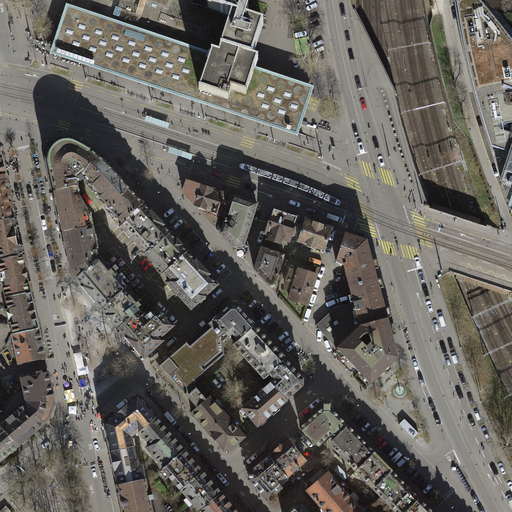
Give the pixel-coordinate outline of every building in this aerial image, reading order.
[(193,0),(71,0),(70,8),(67,7),(68,5),(66,4),(50,54),(51,54),(52,52),(93,62),(192,95),(200,98),(237,112),(256,119),(297,134),(296,136),(298,136),(313,89),(251,70),(243,93),(247,94),(247,96),(245,95),(243,94),(232,91),(228,90),(228,91),(231,92),(228,100),(202,92),(199,91),(199,89),(203,90),(215,55),(211,54),(212,52),(215,53),(219,54),(221,48),(232,16),(208,8),(192,3),(193,0)] [(210,0),(208,8),(232,16),(221,48),(252,58),(263,25),(246,19),(249,11),(243,9),(245,0),(210,0)] [(511,37),(481,0),(456,0),(457,1),(456,1),(461,31),(466,54),(475,94),(484,125),(491,148),(492,148),(500,177),(503,177),(502,182),(511,185),(511,37)] [(252,58),(221,48),(219,54),(215,53),(212,52),(211,54),(215,55),(203,90),(199,89),(199,91),(202,92),(228,100),(231,92),(228,91),(228,90),(232,91),(243,94),(245,95),(247,96),(247,94),(243,93),(251,70),(254,60),(258,61),(259,60),(252,58)] [(52,52),(51,54),(296,136),(297,134),(256,119),(237,112),(192,95),(93,62),(52,52)] [(78,186),(76,180),(77,179),(81,183),(85,179),(82,176),(85,173),(90,179),(106,164),(101,159),(96,156),(91,152),(86,148),(80,145),(74,142),(70,141),(65,141),(61,142),(57,144),(54,146),(52,149),(51,151),(49,154),(49,159),(49,164),(54,186),(55,191),(78,186)] [(106,164),(90,179),(95,185),(93,187),(98,196),(105,203),(125,185),(118,177),(106,164)] [(183,193),(196,206),(227,217),(229,217),(235,197),(187,181),(183,193)] [(0,221),(15,219),(7,182),(0,183),(0,221)] [(125,185),(105,203),(110,209),(109,209),(122,224),(143,205),(131,191),(125,185)] [(90,215),(81,201),(78,186),(55,191),(57,200),(64,232),(92,226),(90,215)] [(227,217),(221,233),(234,248),(243,246),(257,205),(235,197),(229,217),(227,217)] [(147,255),(170,234),(154,217),(143,205),(122,224),(120,226),(147,255)] [(298,217),(274,210),(266,234),(271,236),(269,241),(280,245),(282,240),(290,242),(298,217)] [(0,260),(23,256),(22,254),(25,253),(23,246),(21,246),(17,228),(19,227),(17,220),(15,220),(15,219),(0,221),(0,260)] [(332,229),(306,220),(299,242),(308,245),(307,247),(314,249),(315,247),(325,250),(332,229)] [(73,273),(74,276),(77,279),(101,257),(98,253),(92,226),(64,232),(68,252),(72,270),(73,273)] [(350,288),(378,280),(375,270),(379,269),(377,261),(373,262),(367,241),(364,240),(365,236),(358,233),(357,237),(346,233),(336,263),(344,265),(350,288)] [(170,234),(147,255),(164,273),(187,252),(178,242),(170,234)] [(308,245),(299,242),(295,254),(321,263),(325,250),(315,247),(314,249),(307,247),(308,245)] [(270,286),(275,285),(285,255),(262,248),(254,269),(270,286)] [(187,252),(164,273),(170,280),(167,283),(191,309),(218,285),(205,271),(188,252),(187,252)] [(0,260),(0,269),(6,298),(31,293),(23,256),(0,260)] [(89,292),(103,309),(127,288),(115,273),(119,269),(116,266),(111,269),(101,257),(77,279),(89,292)] [(298,271),(291,269),(285,287),(288,288),(287,291),(291,292),(289,299),(308,305),(317,276),(298,270),(298,271)] [(378,280),(350,288),(354,303),(360,326),(388,319),(388,318),(391,317),(389,309),(386,310),(380,289),(384,288),(382,280),(378,281),(378,280)] [(116,324),(120,328),(139,311),(138,309),(141,306),(138,303),(139,302),(127,288),(103,309),(116,324)] [(31,293),(6,298),(13,331),(14,335),(39,329),(38,326),(31,293)] [(316,326),(337,348),(360,327),(360,326),(354,303),(336,308),(316,326)] [(230,306),(214,320),(230,336),(233,334),(238,340),(239,340),(255,326),(237,306),(230,306)] [(145,317),(139,311),(120,328),(119,328),(144,357),(163,341),(160,338),(174,326),(157,307),(145,317)] [(390,328),(388,319),(360,326),(360,327),(337,348),(339,350),(336,353),(342,359),(345,356),(364,376),(361,379),(367,385),(370,382),(371,384),(384,372),(387,374),(393,368),(390,366),(399,358),(393,335),(396,334),(394,327),(390,328)] [(195,387),(196,381),(195,380),(224,355),(223,342),(230,336),(214,320),(161,366),(192,402),(191,402),(196,408),(197,409),(207,400),(206,399),(197,389),(195,387)] [(270,374),(286,359),(255,326),(239,340),(238,340),(233,345),(265,379),(271,374),(270,374)] [(39,329),(14,335),(13,335),(19,364),(45,358),(39,329)] [(272,383),(287,400),(303,386),(304,378),(286,359),(270,374),(271,374),(276,380),(272,383)] [(50,419),(55,404),(48,374),(22,379),(27,403),(20,409),(37,429),(50,419)] [(287,400),(272,383),(269,386),(244,408),(258,425),(272,413),(274,415),(280,410),(278,408),(284,402),(287,400)] [(197,389),(206,399),(210,397),(212,394),(204,384),(197,389)] [(111,451),(133,447),(131,436),(138,430),(140,432),(156,418),(138,396),(105,424),(111,451)] [(224,450),(229,451),(245,437),(220,408),(210,397),(206,399),(207,400),(197,409),(196,408),(191,412),(198,420),(205,428),(224,450)] [(330,435),(334,440),(349,426),(332,408),(330,408),(330,404),(324,404),(324,408),(323,408),(301,428),(319,446),(330,435)] [(37,429),(20,409),(1,425),(19,445),(37,429)] [(164,468),(184,450),(156,418),(140,432),(150,444),(147,447),(164,468)] [(405,419),(399,424),(413,439),(419,433),(405,419)] [(0,460),(19,445),(1,425),(0,425),(0,460)] [(334,448),(356,471),(375,453),(349,426),(334,440),(332,442),(336,446),(334,448)] [(288,439),(269,456),(290,480),(311,462),(301,453),(304,450),(296,442),(294,445),(288,439)] [(133,447),(111,451),(118,484),(144,479),(141,466),(139,467),(138,463),(136,460),(133,447)] [(182,490),(203,471),(184,450),(164,468),(163,468),(182,490)] [(356,471),(374,489),(393,470),(375,453),(356,471)] [(250,472),(249,480),(265,498),(288,477),(269,456),(250,472)] [(315,485),(308,491),(326,511),(360,511),(361,511),(348,497),(328,473),(327,474),(323,469),(310,480),(315,485)] [(374,489),(396,511),(404,511),(419,497),(393,470),(374,489)] [(203,471),(182,490),(200,511),(221,493),(203,471)] [(144,479),(118,484),(124,511),(151,511),(149,500),(154,499),(153,494),(148,495),(145,479),(144,479)] [(354,492),(348,497),(361,511),(366,511),(371,508),(354,492)] [(237,511),(221,493),(200,511),(201,511),(237,511)] [(433,511),(419,497),(404,511),(433,511)] [(292,511),(309,511),(302,503),(292,511)]
